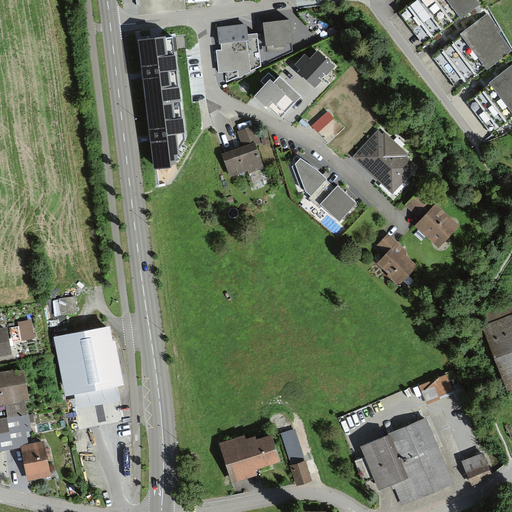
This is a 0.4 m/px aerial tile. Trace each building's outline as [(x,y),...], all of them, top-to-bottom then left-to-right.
[(415,0),(398,13),(424,49),(482,6),(476,0),(415,0)] [(489,15),(432,59),(459,93),(511,51),(511,50),(498,33),(501,31),(489,15)] [(290,22),(265,24),(267,47),(274,47),(275,49),(284,49),(284,45),(292,45),(290,22)] [(225,74),(226,83),(238,78),(238,80),(251,73),(251,71),(261,67),(258,33),(248,34),(247,25),(218,28),(220,45),(221,45),(222,51),(216,52),(219,74),(225,74)] [(172,38),(140,42),(155,168),(171,166),(184,139),(172,38)] [(319,53),(310,62),(305,57),(295,67),(300,73),(298,75),(315,91),(336,70),(319,53)] [(511,67),(468,104),(494,135),(511,120),(511,67)] [(299,99),(279,79),(277,82),(269,74),(262,81),(268,87),(254,100),(266,112),(271,107),(281,117),(299,99)] [(243,148),(223,156),(231,178),(248,171),(249,174),(263,169),(254,145),(259,144),(253,127),(237,133),(243,148)] [(353,158),(392,195),(418,167),(407,157),(410,154),(385,132),(383,135),(378,130),(353,158)] [(304,192),(311,197),(327,180),(317,171),(296,157),(288,165),(300,193),(304,192)] [(336,190),(327,180),(311,197),(308,200),(317,209),(320,206),(339,224),(357,206),(338,188),(336,190)] [(405,206),(421,221),(436,206),(437,204),(422,189),(405,206)] [(458,228),(436,206),(421,221),(415,228),(437,250),(458,228)] [(407,253),(388,235),(377,247),(387,256),(379,264),(389,274),(388,276),(399,286),(416,268),(404,256),(407,253)] [(79,311),(77,296),(59,299),(61,314),(79,311)] [(511,316),(484,327),(509,389),(511,388),(511,316)] [(20,324),(24,341),(35,338),(31,321),(20,324)] [(66,396),(74,394),(119,387),(124,385),(116,341),(113,342),(110,326),(55,337),(66,396)] [(8,327),(0,327),(0,354),(12,353),(8,327)] [(0,403),(29,398),(23,365),(0,369),(0,403)] [(418,387),(425,402),(451,391),(445,376),(418,387)] [(121,401),(119,387),(74,394),(77,409),(121,401)] [(27,413),(0,417),(0,447),(20,444),(28,442),(25,430),(30,429),(27,413)] [(427,418),(362,445),(380,489),(395,483),(404,506),(454,485),(427,418)] [(296,486),(312,481),(306,460),(305,461),(295,429),(281,434),(291,465),(289,466),(296,486)] [(272,434),(256,439),(255,436),(246,439),(245,436),(220,443),(231,483),(258,475),(256,469),(258,469),(281,462),(272,434)] [(28,442),(20,444),(24,461),(27,478),(51,473),(44,439),(28,442)] [(462,458),(471,482),(492,474),(482,449),(462,458)]
